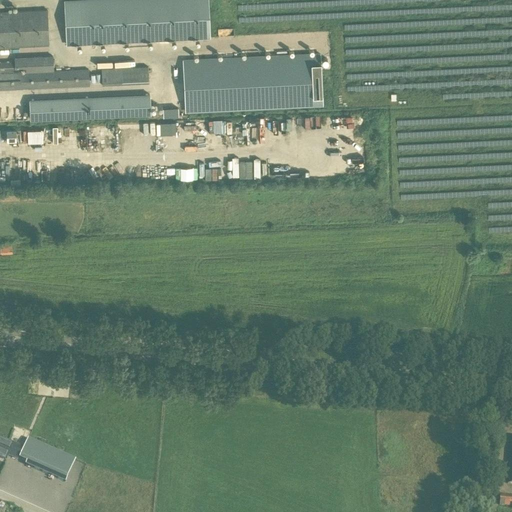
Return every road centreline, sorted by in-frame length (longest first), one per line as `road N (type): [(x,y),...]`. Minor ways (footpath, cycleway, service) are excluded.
road 1 (primary): [(511,388),(0,337)]
road 2 (unknown): [(0,148),(335,151)]
